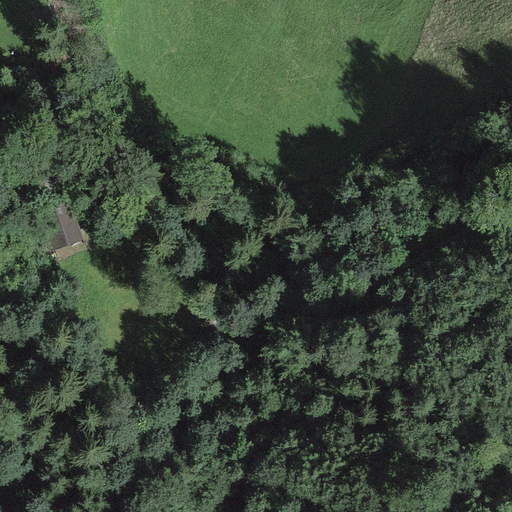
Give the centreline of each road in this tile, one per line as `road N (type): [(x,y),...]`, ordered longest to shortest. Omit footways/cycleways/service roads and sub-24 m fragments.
road 1 (track): [(224,389),(162,308),(88,244),(63,150),(0,53)]
road 2 (track): [(511,227),(447,229),(363,260),(319,332),(264,349),(224,389)]
road 3 (track): [(119,511),(224,389)]
